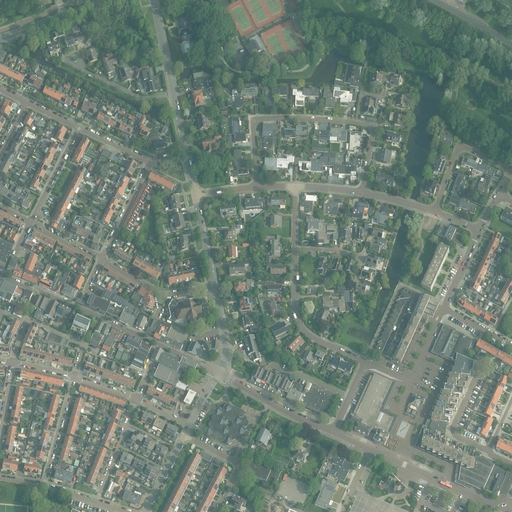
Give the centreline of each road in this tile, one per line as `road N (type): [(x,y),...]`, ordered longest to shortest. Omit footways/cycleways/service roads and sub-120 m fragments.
road 1 (residential): [(256,187),(253,120),(300,118),(373,126),(361,193)]
road 2 (residential): [(219,372),(0,276)]
road 3 (residential): [(365,362),(298,323),(294,248)]
road 4 (tertiary): [(334,432),(219,372)]
road 5 (tertiary): [(485,501),(369,449)]
road 6 (residential): [(365,362),(410,377),(444,308)]
